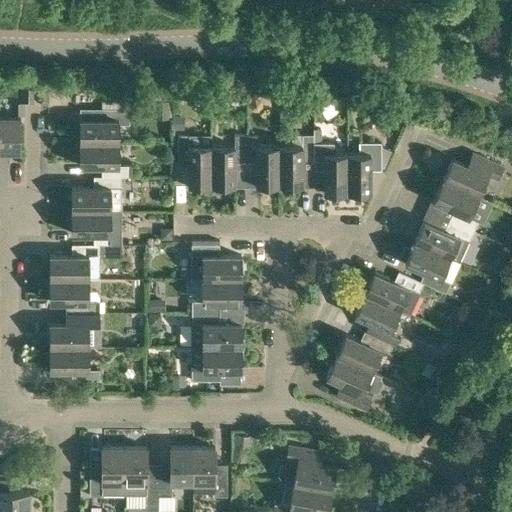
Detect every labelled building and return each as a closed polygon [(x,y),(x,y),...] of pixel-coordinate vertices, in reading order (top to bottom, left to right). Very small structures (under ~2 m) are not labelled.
[(254,97),(249,102),(250,110),(257,112),(263,107),(261,100),(254,97)] [(280,97),(280,110),(293,110),(292,97),(280,97)] [(169,118),(169,101),(155,101),(155,118),(169,118)] [(129,119),(129,108),(101,108),(101,119),(79,119),(79,142),(118,142),(118,119),(129,119)] [(395,127),(400,115),(392,111),(387,124),(395,127)] [(0,115),(0,165),(6,165),(6,151),(20,151),(20,116),(0,115)] [(185,117),(173,117),(173,129),(185,129),(185,117)] [(313,127),(313,134),(313,162),(313,170),(324,170),(324,192),(347,192),(347,153),(335,153),(335,142),(321,142),(321,127),(313,127)] [(177,162),(188,162),(188,184),(211,184),(211,145),(188,145),(188,134),(177,134),(177,162)] [(211,145),(211,184),(234,184),(234,162),(245,162),(245,134),(233,134),(234,145),(211,145)] [(256,134),(245,134),(245,162),(256,162),(256,184),(279,184),(279,145),(256,145),(256,134)] [(292,145),(279,145),(279,184),(302,184),(302,162),(313,162),(313,134),(296,134),(292,138),(292,145)] [(79,142),(79,165),(101,165),(101,176),(121,176),(129,176),(129,165),(118,165),(118,142),(79,142)] [(347,153),(347,192),(370,192),(370,170),(381,170),(381,142),(358,142),(358,153),(347,153)] [(452,157),(442,179),(477,195),(487,174),(497,179),(503,166),(477,154),(471,166),(452,157)] [(71,187),(71,210),(110,210),(110,209),(121,209),(121,187),(121,176),(101,176),(93,176),(93,187),(71,187)] [(442,179),(432,200),(452,209),(448,219),(473,230),(478,220),(468,216),(477,195),(442,179)] [(110,210),(71,210),(71,233),(92,233),(93,244),(99,244),(99,245),(121,244),(121,220),(110,220),(110,210)] [(423,220),(414,241),(449,257),(449,256),(459,261),(473,230),(448,219),(443,229),(423,220)] [(173,228),(161,228),(161,240),(173,240),(173,228)] [(440,277),(449,257),(414,241),(410,249),(405,247),(400,257),(405,259),(404,262),(424,271),(419,280),(419,281),(423,282),(445,292),(449,282),(440,277)] [(49,255),(49,278),(88,278),(88,255),(99,255),(99,245),(99,244),(93,244),(71,244),(71,255),(49,255)] [(191,244),(191,255),(191,276),(202,276),(202,278),(241,278),(240,255),(219,255),(219,244),(191,244)] [(511,258),(511,248),(504,245),(498,257),(509,262),(510,263),(511,258)] [(373,271),(364,293),(399,309),(400,308),(409,312),(418,293),(423,282),(419,281),(419,280),(398,270),(393,280),(373,271)] [(49,278),(49,301),(71,301),(71,312),(99,312),(99,301),(88,301),(88,278),(49,278)] [(191,301),(191,312),(219,312),(219,301),(241,301),(241,278),(202,278),(202,301),(191,301)] [(364,293),(354,314),(374,323),(369,333),(395,344),(402,329),(398,321),(394,319),(399,309),(364,293)] [(148,298),(148,311),(165,311),(165,298),(148,298)] [(49,323),(49,346),(88,346),(89,323),(99,323),(99,312),(71,312),(71,323),(49,323)] [(161,312),(148,312),(148,325),(161,325),(161,312)] [(191,312),(191,323),(191,346),(241,346),(241,323),(219,323),(219,312),(191,312)] [(345,333),(335,354),(381,375),(381,374),(371,370),(380,350),(390,354),(395,344),(369,333),(365,342),(345,333)] [(49,346),(49,369),(71,369),(71,380),(99,380),(99,369),(88,369),(88,346),(49,346)] [(241,346),(191,346),(191,369),(191,380),(219,380),(219,369),(241,369),(241,346)] [(381,375),(335,354),(326,375),(345,385),(340,397),(365,409),(374,390),(377,390),(382,380),(380,377),(381,375)] [(185,379),(173,379),(172,391),(185,391),(185,379)] [(285,481),(285,482),(331,490),(335,467),(313,463),(316,449),(288,444),(285,464),(282,464),(279,466),(278,474),(282,479),(281,481),(285,481)] [(101,445),(101,464),(89,463),(90,495),(103,495),(103,493),(123,493),(123,446),(101,445)] [(158,486),(158,463),(146,463),(146,446),(123,446),(123,493),(157,493),(158,486)] [(170,463),(158,463),(158,486),(157,493),(172,493),(172,482),(192,482),(192,446),(170,446),(170,463)] [(192,446),(192,482),(213,482),(213,495),(226,495),(226,464),(214,464),(214,446),(192,446)] [(0,511),(28,511),(29,491),(11,491),(11,479),(0,478),(0,511)] [(278,503),(276,511),(304,511),(305,509),(324,511),(327,511),(331,490),(285,482),(281,502),(289,503),(289,505),(278,503)] [(230,510),(242,511),(244,502),(232,499),(230,510)]
